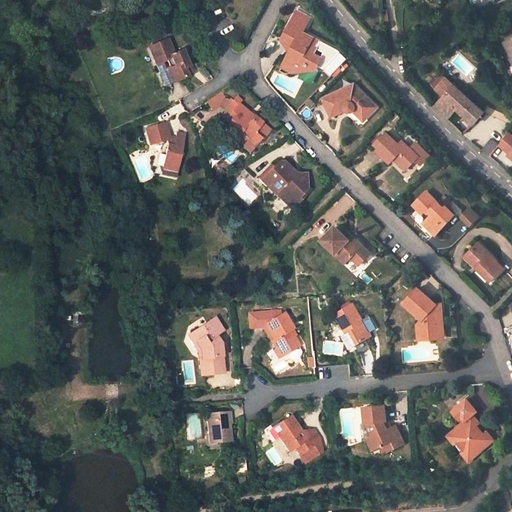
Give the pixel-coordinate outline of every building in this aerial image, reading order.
[(293,45),(285,61),(302,69),(306,62),(316,66),(322,55),(314,50),(320,39),(303,29),(309,16),(296,10),(287,27),(298,33),(293,45)] [(287,27),(281,39),(293,45),(298,33),(287,27)] [(153,45),(156,52),(153,53),(157,62),(167,58),(171,67),(166,69),(171,81),(188,74),(185,66),(189,64),(182,49),(174,53),(168,38),(153,45)] [(157,62),(166,83),(171,81),(166,69),(171,67),(167,58),(157,62)] [(446,78),(436,90),(443,96),(457,109),(474,124),(485,113),(446,78)] [(232,82),(221,89),(227,98),(237,91),(232,82)] [(351,88),(324,99),(332,117),(346,110),(347,111),(347,112),(348,112),(349,112),(350,113),(351,113),(352,113),(353,112),(354,112),(355,111),(359,115),(361,113),(367,118),(378,107),(360,89),(353,92),(351,88)] [(448,120),(457,109),(443,96),(434,107),(448,120)] [(236,102),(223,119),(247,138),(260,122),(236,102)] [(359,115),(364,121),(367,118),(361,113),(359,115)] [(164,121),(144,126),(148,143),(164,140),(166,144),(162,165),(177,168),(184,133),(175,131),(172,140),(169,140),(164,121)] [(399,146),(390,136),(385,131),(374,143),(379,148),(376,151),(390,164),(395,158),(407,169),(416,160),(421,165),(429,156),(430,156),(416,143),(410,149),(402,142),(399,146)] [(511,136),(509,134),(498,146),(510,154),(509,156),(511,158),(511,136)] [(295,177),(293,175),(295,173),(284,162),(278,162),(260,181),(265,186),(274,186),(277,190),(289,200),(294,200),(306,188),(306,178),(306,177),(295,177)] [(294,200),(289,200),(277,190),(274,193),(291,209),(309,191),(306,188),(294,200)] [(427,193),(414,207),(422,216),(425,213),(429,216),(430,214),(433,217),(425,226),(436,237),(456,217),(448,209),(452,205),(445,197),(438,204),(427,193)] [(480,218),(471,209),(465,215),(474,225),(480,218)] [(335,227),(322,241),(344,263),(351,257),(359,265),(370,254),(355,240),(352,243),(348,239),(335,227)] [(477,242),(466,254),(478,266),(475,269),(489,282),(503,268),(477,242)] [(466,254),(463,257),(475,269),(478,266),(466,254)] [(417,289),(404,304),(422,320),(422,324),(423,340),(442,338),(439,304),(435,305),(417,289)] [(347,336),(353,347),(371,337),(353,304),(335,315),(347,336)] [(247,315),(248,329),(264,328),(266,324),(281,315),(279,311),(247,315)] [(281,315),(266,324),(276,340),(273,341),(278,349),(282,347),(286,355),(302,346),(293,330),(296,328),(287,312),(281,315)] [(198,359),(199,376),(213,374),(213,372),(222,371),(220,344),(215,337),(224,331),(216,319),(208,324),(207,322),(190,333),(200,351),(201,359),(198,359)] [(342,339),(349,350),(353,347),(347,336),(342,339)] [(278,349),(276,350),(280,358),(286,355),(282,347),(278,349)] [(469,400),(455,412),(463,421),(468,421),(468,426),(464,426),(449,440),(456,447),(461,443),(475,459),(496,441),(488,432),(483,436),(477,429),(480,427),(480,421),(475,416),(479,412),(469,400)] [(368,439),(372,451),(393,443),(396,450),(405,446),(398,427),(393,429),(388,430),(385,423),(387,422),(385,405),(364,407),(365,424),(367,424),(372,437),(368,439)] [(229,442),(228,420),(231,420),(230,413),(206,414),(208,443),(229,442)] [(281,432),(277,435),(288,451),(294,448),(298,455),(319,440),(313,429),(303,430),(303,426),(297,427),(290,416),(277,425),(281,432)] [(277,425),(273,428),(277,435),(281,432),(277,425)] [(456,447),(471,463),(475,459),(461,443),(456,447)]
